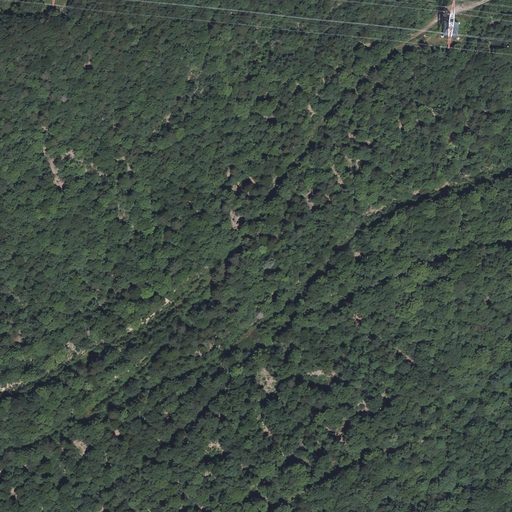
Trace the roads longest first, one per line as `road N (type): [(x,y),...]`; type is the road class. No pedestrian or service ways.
road 1 (track): [(85,414),(467,242),(511,238)]
road 2 (track): [(240,244),(351,89),(446,11),(487,0)]
road 3 (track): [(0,456),(120,388),(240,244)]
road 4 (track): [(240,244),(149,329),(0,398)]
